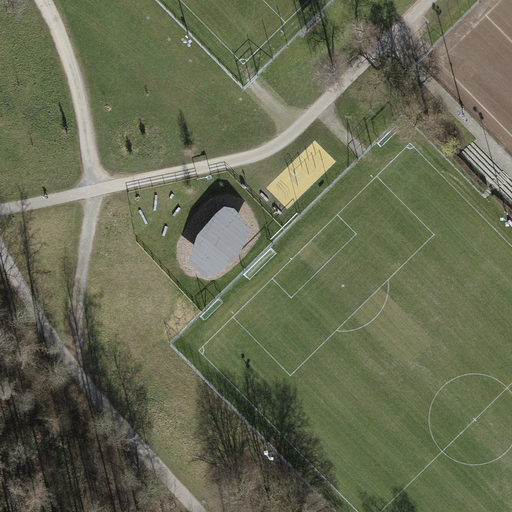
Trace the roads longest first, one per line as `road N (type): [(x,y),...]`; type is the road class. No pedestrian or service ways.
road 1 (track): [(198,511),(67,357),(0,251)]
road 2 (track): [(41,0),(89,129),(92,189)]
road 3 (track): [(92,189),(67,357)]
